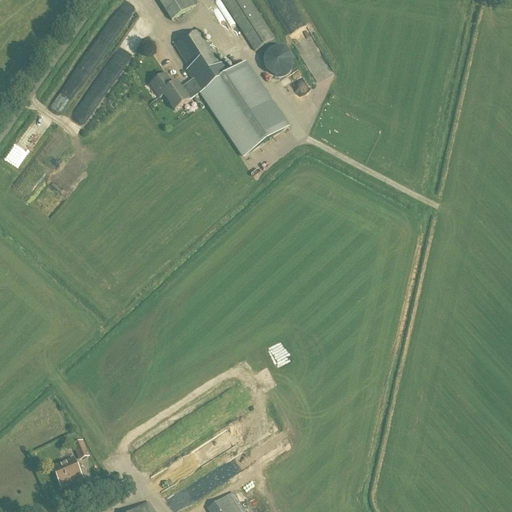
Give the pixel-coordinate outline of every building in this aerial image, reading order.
[(157,0),(172,21),(197,5),(193,0),(157,0)] [(221,0),(255,52),(274,40),(248,0),(221,0)] [(220,65),(215,57),(198,31),(175,46),(189,69),(187,71),(193,80),(181,89),(177,84),(173,86),(165,75),(151,85),(160,99),(164,96),(175,111),(189,102),(189,101),(199,94),(243,160),(290,128),(245,61),(227,74),(221,65),(220,65)] [(277,78),(280,77),(282,77),(284,76),(286,74),(288,73),(290,71),(291,68),(291,66),(292,63),(291,61),(291,59),(290,56),(288,54),(286,53),(284,51),(282,50),(280,50),(277,49),(275,50),(273,50),(270,51),(268,53),(267,54),(265,56),(264,59),(264,61),(263,63),(264,66),(264,68),(265,71),(267,73),(268,74),(270,76),(273,77),(275,77),(277,78)] [(64,108),(90,75),(78,66),(52,99),(64,108)] [(304,76),(289,84),(295,95),(310,87),(304,76)] [(19,167),(43,129),(29,120),(5,158),(19,167)] [(80,462),(90,458),(83,441),(73,446),(80,462)] [(73,481),(81,478),(74,459),(53,468),(60,484),(71,479),(73,481)] [(245,511),(233,493),(222,500),(207,510),(208,511),(245,511)] [(154,511),(149,503),(133,511),(154,511)]
